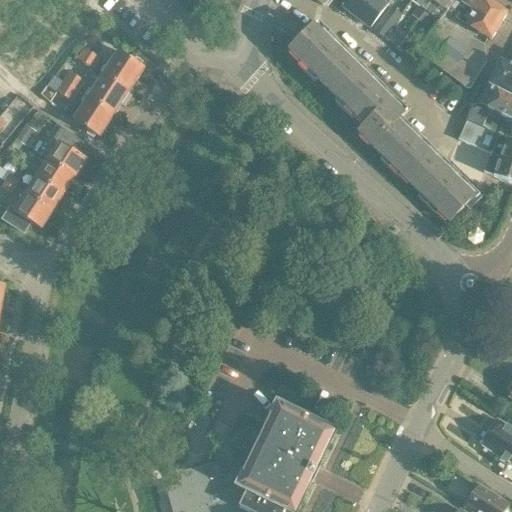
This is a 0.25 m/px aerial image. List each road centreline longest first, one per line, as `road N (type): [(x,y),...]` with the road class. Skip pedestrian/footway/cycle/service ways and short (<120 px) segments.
road 1 (tertiary): [(469,283),(266,91),(213,56)]
road 2 (residential): [(43,278),(182,70),(213,56)]
road 3 (residential): [(0,491),(43,278)]
road 4 (residential): [(443,132),(407,83),(306,0)]
road 5 (tertiary): [(415,427),(463,332),(469,283)]
